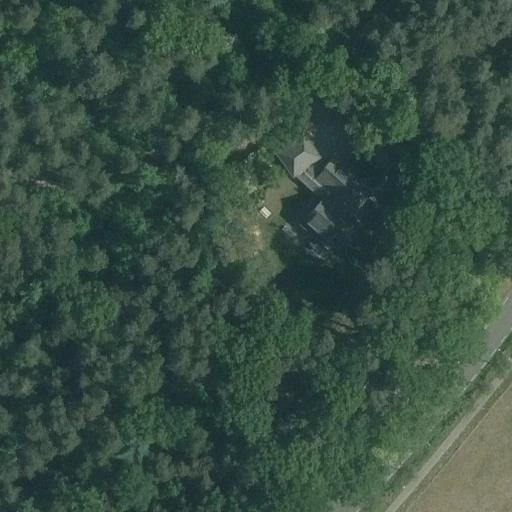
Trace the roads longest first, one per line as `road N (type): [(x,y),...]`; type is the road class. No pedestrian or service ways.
road 1 (track): [(511,264),(201,0)]
road 2 (tertiary): [(335,511),(511,295)]
